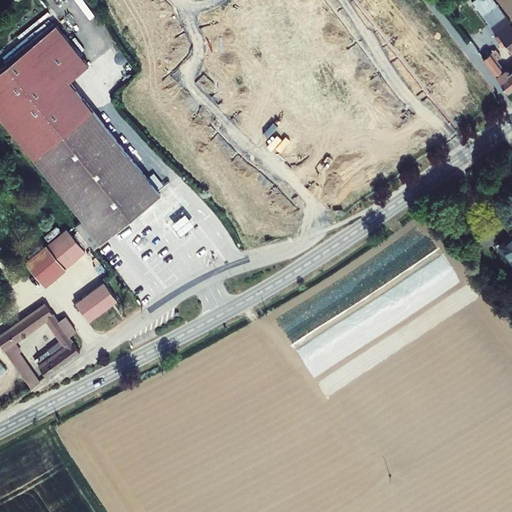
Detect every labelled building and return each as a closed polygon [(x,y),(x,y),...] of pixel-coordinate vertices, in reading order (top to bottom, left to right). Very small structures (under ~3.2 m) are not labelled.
[(75,0),(81,8),(86,5),(82,0),(75,0)] [(483,62),(508,96),(511,92),(511,26),(493,0),(475,0),(472,3),(511,56),(511,68),(511,70),(508,69),(505,69),(502,72),(491,56),(483,62)] [(75,225),(94,248),(142,208),(151,201),(161,194),(70,81),(89,65),(56,24),(0,70),(0,117),(83,220),(75,225)] [(154,206),(151,201),(142,208),(145,212),(154,206)] [(81,245),(64,224),(44,240),(61,261),(81,245)] [(44,240),(26,254),(44,276),(61,261),(44,240)] [(511,265),(511,264),(511,246),(507,240),(498,248),(511,265)] [(75,306),(89,323),(118,303),(103,284),(75,306)] [(0,342),(4,348),(14,342),(52,314),(41,300),(0,328),(0,342)] [(79,350),(71,338),(77,333),(66,318),(57,319),(49,325),(59,337),(32,357),(45,375),(60,365),(68,358),(79,350)] [(41,383),(14,342),(4,348),(3,349),(7,353),(31,391),(41,383)]
